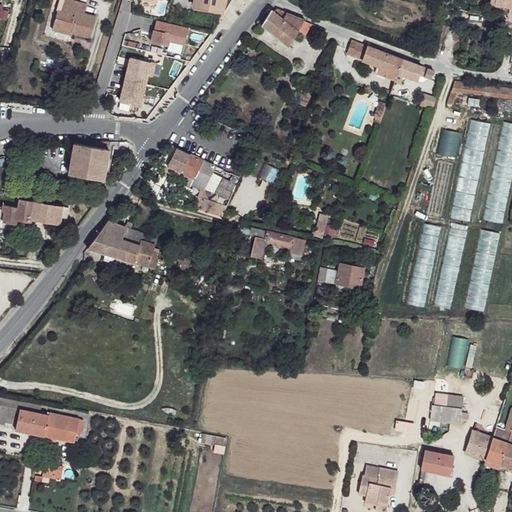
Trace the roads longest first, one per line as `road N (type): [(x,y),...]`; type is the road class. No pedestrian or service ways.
road 1 (tertiary): [(0,342),(151,142)]
road 2 (tertiary): [(151,142),(261,0)]
road 3 (tertiary): [(151,142),(131,129),(89,124),(0,130)]
